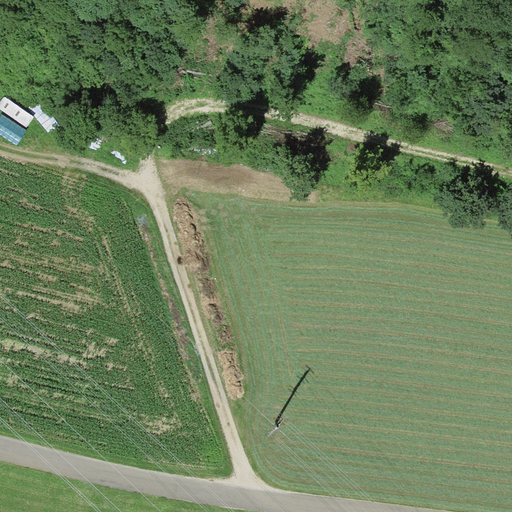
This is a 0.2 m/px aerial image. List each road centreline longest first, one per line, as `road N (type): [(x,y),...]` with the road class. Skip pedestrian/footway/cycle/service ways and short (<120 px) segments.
road 1 (track): [(511,176),(376,143),(259,132),(140,107),(173,247),(249,495)]
road 2 (unclassified): [(386,511),(61,467),(0,448)]
